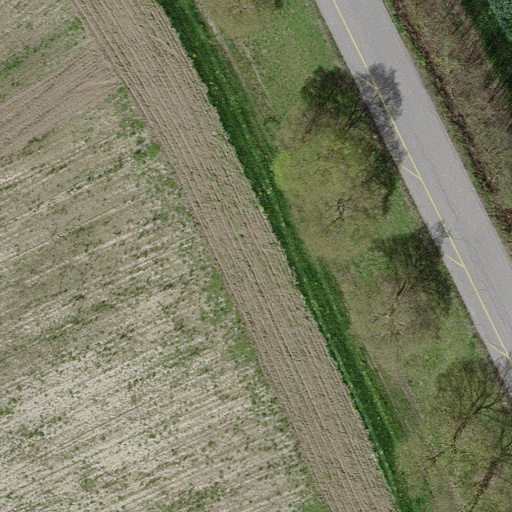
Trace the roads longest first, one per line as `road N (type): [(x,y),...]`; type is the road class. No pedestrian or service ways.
road 1 (track): [(204,0),(448,511)]
road 2 (unclassified): [(348,0),(511,330)]
